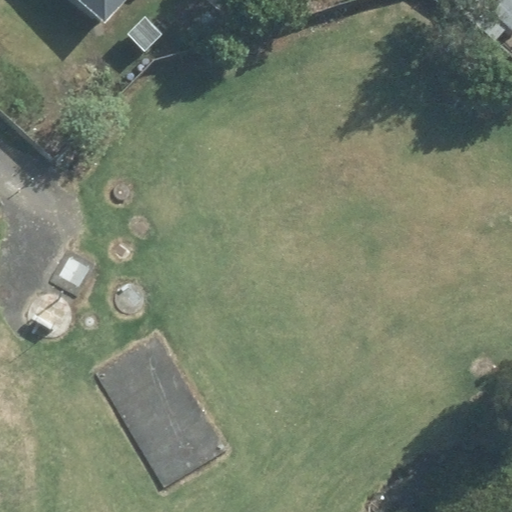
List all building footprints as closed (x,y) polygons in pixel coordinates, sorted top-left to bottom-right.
[(83,0),(104,18),(120,0),(83,0)] [(469,0),(486,14),(497,0),(469,0)] [(94,268),(62,249),(45,278),(77,297),(94,268)] [(45,338),(52,337),(58,335),(64,330),(67,324),(68,317),(67,311),(64,305),(60,300),(54,297),(47,296),(40,297),(34,301),(29,306),(26,313),(26,320),(29,326),(33,332),(39,336),(45,338)] [(158,335),(94,371),(163,489),(226,453),(158,335)]
